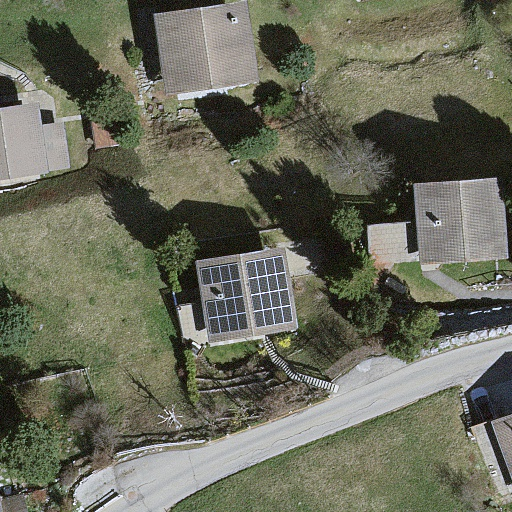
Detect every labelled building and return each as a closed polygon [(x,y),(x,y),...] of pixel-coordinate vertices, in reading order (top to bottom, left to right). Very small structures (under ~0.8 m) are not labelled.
[(252,4),(156,19),(169,96),(264,81),(252,4)] [(48,107),(0,114),(0,189),(60,180),(48,107)] [(504,173),(412,181),(419,266),(511,258),(504,173)] [(373,255),(415,249),(411,214),(369,219),(373,255)] [(287,249),(198,268),(216,351),(304,332),(287,249)] [(511,511),(511,427),(475,441),(507,511),(511,511)]
